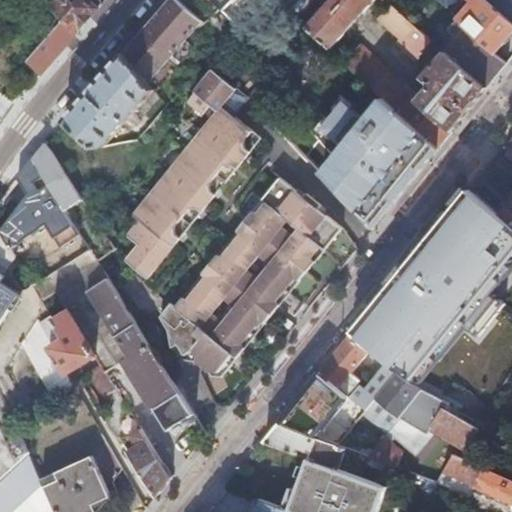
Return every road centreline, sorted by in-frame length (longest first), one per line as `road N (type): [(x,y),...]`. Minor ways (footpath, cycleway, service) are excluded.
road 1 (residential): [(511,96),(179,511)]
road 2 (residential): [(0,161),(140,0)]
